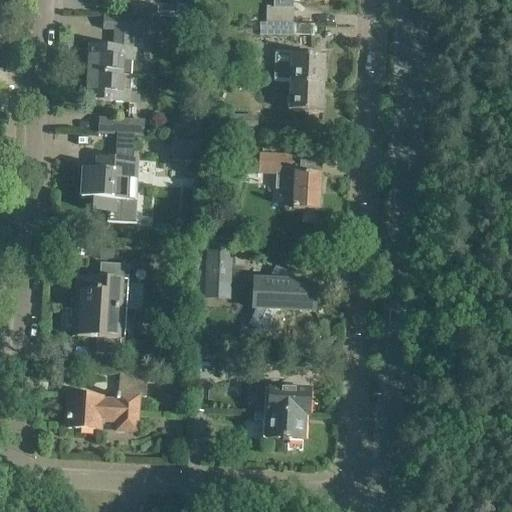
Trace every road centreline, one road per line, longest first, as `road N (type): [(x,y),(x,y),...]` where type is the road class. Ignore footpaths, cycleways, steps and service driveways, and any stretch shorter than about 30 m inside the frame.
road 1 (tertiary): [(386,494),(408,0)]
road 2 (residential): [(377,0),(354,493)]
road 3 (residential): [(13,470),(43,0)]
road 4 (residential): [(354,493),(13,470)]
